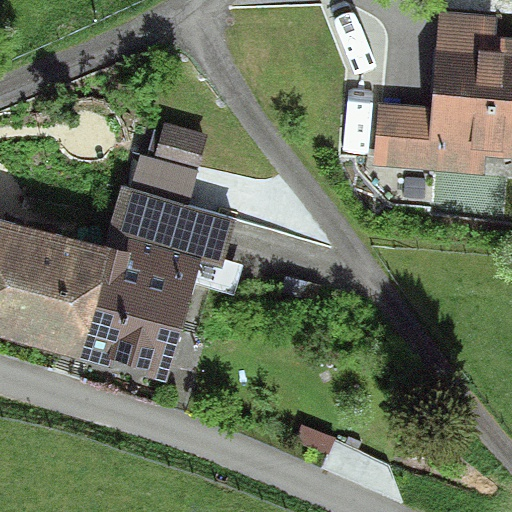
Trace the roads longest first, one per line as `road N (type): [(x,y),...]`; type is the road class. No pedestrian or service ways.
road 1 (residential): [(0,380),(193,443),(361,511)]
road 2 (residential): [(200,0),(139,35),(0,91)]
